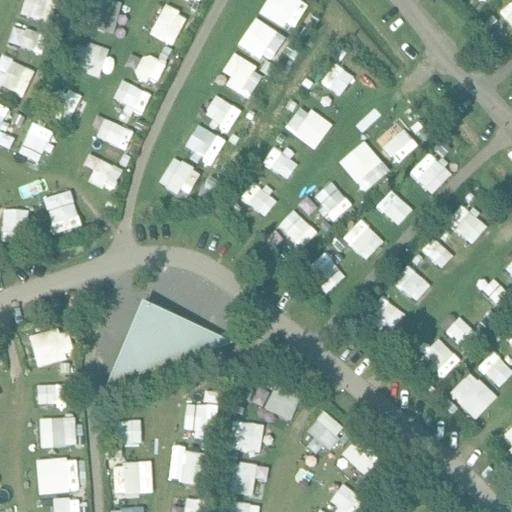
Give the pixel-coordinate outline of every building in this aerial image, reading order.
[(474,0),(469,0),(466,3),(474,13),(481,8),(474,0)] [(490,19),(483,25),(489,32),(496,26),(490,19)] [(164,48),(158,60),(165,64),(171,52),(164,48)] [(265,63),(259,73),(267,78),(273,68),(265,63)] [(275,65),(270,73),(279,78),(284,71),(275,65)] [(62,67),(59,74),(66,78),(69,71),(62,67)] [(225,148),(219,155),(226,161),(232,154),(225,148)] [(120,158),(117,165),(126,169),(129,162),(120,158)] [(44,230),(37,232),(40,242),(47,241),(44,230)] [(341,241),(333,248),(340,255),(347,248),(341,241)] [(138,323),(112,383),(123,387),(210,353),(214,342),(155,316),(148,315),(142,318),(138,323)] [(69,366),(59,366),(59,376),(69,375),(69,366)] [(346,435),(338,443),(343,448),(351,439),(346,435)] [(120,450),(113,451),(114,461),(121,460),(120,450)] [(384,466),(376,476),(384,482),(392,472),(384,466)]
